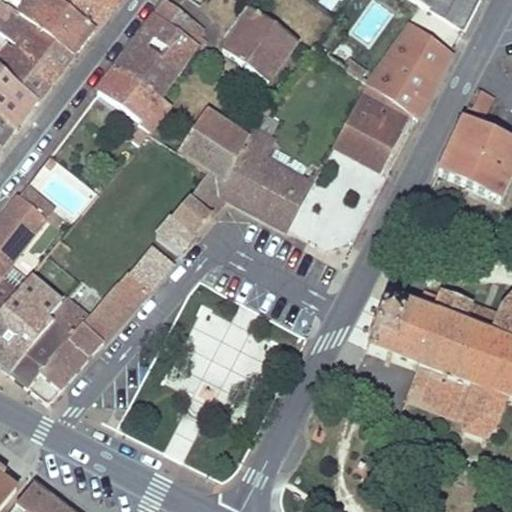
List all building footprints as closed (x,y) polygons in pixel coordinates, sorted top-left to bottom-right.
[(94,35),(50,0),(25,0),(29,3),(18,17),(73,60),(94,35)] [(50,0),(94,35),(114,7),(106,0),(50,0)] [(481,0),(480,0),(405,0),(463,34),(481,0)] [(9,51),(0,61),(0,72),(37,106),(73,60),(18,17),(0,2),(0,36),(18,50),(14,55),(9,51)] [(165,3),(154,18),(197,50),(198,51),(204,43),(197,38),(202,30),(165,3)] [(245,36),(229,58),(267,85),(297,44),(252,12),(238,31),(245,36)] [(197,50),(154,18),(133,44),(176,74),(179,76),(197,50)] [(410,28),(367,88),(416,123),(417,123),(451,57),(410,28)] [(236,35),(223,54),(229,58),(245,36),(238,31),(236,35)] [(176,74),(133,44),(115,71),(158,100),(176,74)] [(314,49),(310,53),(307,57),(315,64),(322,54),(314,49)] [(347,62),(342,70),(360,82),(365,75),(347,62)] [(115,71),(97,95),(141,125),(138,129),(141,131),(132,142),(138,147),(148,135),(148,136),(170,108),(158,100),(115,71)] [(37,106),(0,72),(0,121),(11,131),(15,134),(35,106),(37,106)] [(492,100),(481,93),(471,113),(483,119),(492,100)] [(380,176),(402,136),(355,111),(334,151),(380,176)] [(223,185),(248,140),(206,113),(177,156),(208,176),(223,185)] [(190,199),(212,219),(225,203),(287,236),(288,234),(312,187),(265,162),(271,151),(276,143),(270,139),(278,125),(263,115),(248,140),(223,185),(208,176),(190,199)] [(0,144),(11,131),(0,121),(0,144)] [(511,178),(511,147),(477,131),(461,124),(437,176),(500,205),(511,178)] [(0,144),(0,152),(15,134),(11,131),(0,144)] [(312,187),(323,169),(312,164),(308,171),(271,151),(265,162),(312,187)] [(50,159),(43,167),(50,172),(57,164),(50,159)] [(0,314),(16,296),(0,282),(54,211),(27,188),(18,200),(0,224),(0,314)] [(212,219),(190,199),(170,223),(192,241),(194,240),(195,241),(197,239),(195,238),(209,222),(210,223),(212,221),(210,220),(212,219)] [(192,241),(170,223),(156,240),(179,258),(192,241)] [(82,328),(102,346),(148,294),(137,285),(147,273),(158,281),(172,266),(151,250),(128,277),(126,277),(117,287),(88,321),(82,328)] [(16,296),(0,314),(0,370),(10,379),(54,326),(50,322),(62,307),(29,279),(16,296)] [(371,341),(366,353),(386,361),(385,366),(389,367),(390,362),(417,372),(406,404),(432,413),(463,424),(462,434),(459,437),(461,440),(464,437),(481,444),(483,448),(486,446),(484,443),(493,433),(496,434),(498,432),(494,430),(500,412),(503,413),(507,405),(511,406),(511,297),(499,312),(497,316),(439,294),(437,300),(423,295),(417,311),(411,309),(413,304),(409,302),(407,307),(386,299),(382,311),(379,310),(376,317),(377,321),(378,321),(374,332),(373,331),(370,333),(367,340),(371,341)] [(88,321),(66,303),(62,307),(50,322),(54,326),(10,379),(28,393),(48,409),(60,395),(102,346),(82,328),(88,321)] [(0,511),(3,511),(17,495),(1,484),(0,483),(0,511)] [(33,487),(13,511),(64,511),(60,509),(33,487)]
